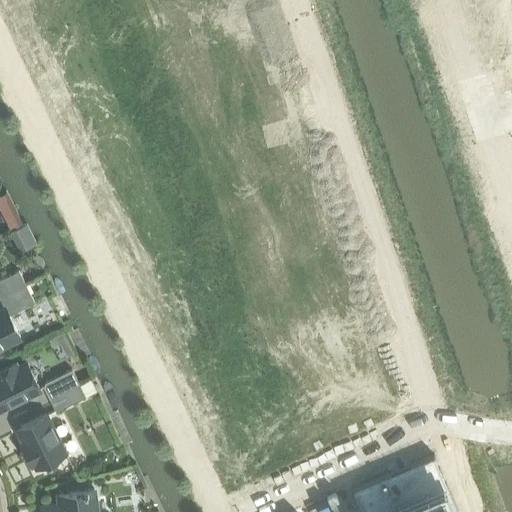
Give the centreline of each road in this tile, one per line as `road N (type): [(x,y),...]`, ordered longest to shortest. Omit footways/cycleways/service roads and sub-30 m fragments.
road 1 (residential): [(303,476),(427,410),(295,0)]
road 2 (unclassified): [(217,511),(0,66)]
road 3 (residential): [(444,0),(511,199)]
